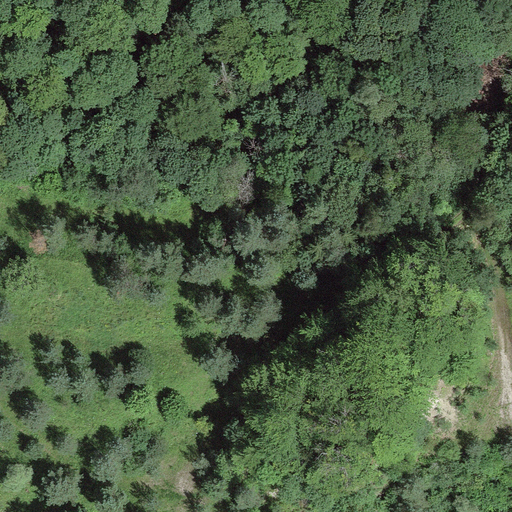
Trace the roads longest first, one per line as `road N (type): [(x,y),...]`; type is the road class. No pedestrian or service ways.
road 1 (track): [(511,95),(463,213),(305,342),(201,446),(187,475),(190,511)]
road 2 (track): [(472,197),(492,262),(511,386)]
